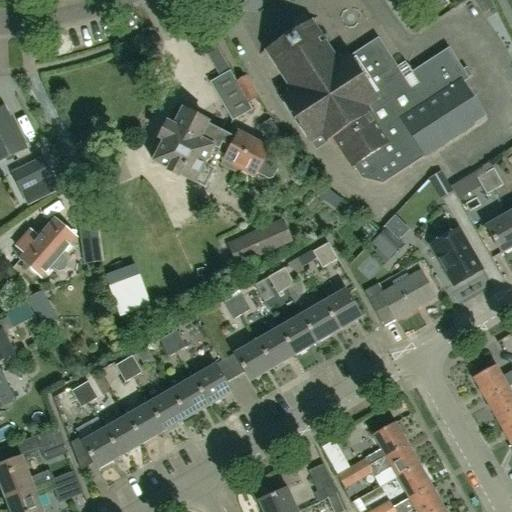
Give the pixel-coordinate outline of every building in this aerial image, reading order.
[(493,5),(489,0),(474,0),(481,11),(493,5)] [(351,169),(352,169),(360,181),(380,185),(422,158),(432,152),(473,125),(471,124),(483,116),(461,83),(467,79),(447,49),(445,50),(446,51),(410,74),(405,66),(404,66),(406,69),(399,73),(394,67),(393,67),(377,42),(378,41),(377,40),(348,58),(343,50),(341,51),(340,49),(328,57),(307,25),(316,19),(315,17),(257,56),(258,57),(272,48),(277,56),(272,60),(287,83),(275,91),(276,92),(274,93),(313,152),(326,143),(332,139),(351,169)] [(218,50),(208,55),(220,77),(209,83),(232,122),(253,110),(249,103),(259,98),(247,76),(236,82),(231,72),(218,50)] [(216,152),(227,134),(207,124),(207,123),(175,106),(158,139),(162,141),(151,162),(167,169),(167,171),(177,177),(179,175),(194,183),(194,182),(204,187),(214,169),(210,167),(217,153),(216,152)] [(0,160),(14,154),(26,148),(19,132),(17,133),(5,108),(0,110),(0,160)] [(286,144),(270,119),(259,126),(275,151),(286,144)] [(234,138),(227,134),(216,152),(217,153),(224,156),(219,165),(236,174),(239,169),(255,177),(256,174),(268,180),(273,179),(280,167),(278,162),(265,156),(269,150),(237,133),(234,138)] [(85,163),(100,193),(132,177),(117,147),(85,163)] [(43,157),(9,173),(20,195),(23,194),(27,202),(57,188),(52,179),(54,178),(43,157)] [(490,162),(481,168),(494,191),(503,186),(508,195),(511,192),(511,182),(511,181),(503,185),(490,162)] [(486,196),(494,191),(481,168),(473,173),(477,180),(486,196)] [(452,190),(450,186),(442,171),(428,179),(438,197),(452,190)] [(511,223),(507,215),(487,226),(484,228),(500,256),(511,248),(511,223)] [(282,218),(226,245),(238,269),(294,242),(282,218)] [(21,240),(15,248),(23,255),(19,261),(29,270),(40,279),(45,273),(50,267),(54,271),(55,271),(56,272),(58,272),(59,272),(60,272),(61,272),(62,272),(63,271),(64,271),(65,270),(66,269),(66,268),(67,267),(67,266),(67,264),(67,263),(66,261),(66,260),(65,259),(61,255),(67,248),(74,240),(63,230),(53,221),(38,237),(30,230),(21,240)] [(6,240),(23,231),(18,222),(1,231),(6,240)] [(404,245),(386,228),(371,244),(377,250),(383,245),(394,256),(404,245)] [(458,229),(429,245),(453,287),(482,270),(458,229)] [(98,238),(80,241),(84,265),(102,262),(98,238)] [(312,253),(322,269),(337,260),(328,244),(312,253)] [(275,274),(285,291),(295,285),(285,268),(275,274)] [(420,273),(384,294),(378,283),(363,291),(375,313),(386,306),(395,321),(435,299),(420,273)] [(285,291),(275,274),(268,278),(277,295),(285,291)] [(322,304),(338,331),(361,318),(344,290),(322,304)] [(231,299),(241,316),(250,311),(240,294),(231,299)] [(241,316),(231,299),(223,304),(233,321),(241,316)] [(11,329),(22,323),(33,318),(25,303),(5,315),(11,329)] [(322,304),(300,316),(316,344),(338,331),(322,304)] [(49,305),(34,314),(41,328),(57,319),(49,305)] [(294,357),(278,329),(270,334),(257,311),(244,319),(257,341),(256,342),(272,370),(294,357)] [(300,316),(278,329),(294,357),(316,344),(300,316)] [(0,327),(0,362),(16,354),(2,327),(0,327)] [(168,336),(177,353),(186,348),(176,331),(168,336)] [(177,353),(168,336),(159,341),(169,358),(177,353)] [(272,370),(256,342),(233,355),(245,374),(250,383),(272,370)] [(136,354),(144,368),(155,361),(147,347),(136,354)] [(245,374),(233,355),(214,367),(225,386),(245,374)] [(123,361),(133,378),(142,373),(132,356),(123,361)] [(133,378),(123,361),(115,367),(125,383),(133,378)] [(225,386),(214,367),(191,380),(208,408),(230,395),(225,386)] [(511,371),(501,378),(495,367),(472,380),(485,402),(507,389),(511,386),(511,371)] [(208,408),(191,380),(169,392),(186,420),(208,408)] [(88,382),(80,387),(89,404),(98,400),(88,382)] [(89,404),(80,387),(71,392),(81,409),(89,404)] [(511,397),(507,389),(485,402),(497,423),(511,414),(511,397)] [(186,420),(169,392),(147,405),(163,433),(186,420)] [(147,405),(125,418),(141,446),(163,433),(147,405)] [(511,414),(497,423),(508,444),(511,441),(511,414)] [(82,443),(80,438),(70,444),(80,471),(92,464),(97,472),(119,459),(103,431),(96,418),(88,423),(95,435),(82,443)] [(125,418),(103,431),(119,459),(141,446),(125,418)] [(365,458),(350,467),(359,482),(372,475),(373,474),(369,468),(406,447),(394,425),(371,438),(378,450),(365,458)] [(58,428),(35,437),(42,454),(65,446),(58,428)] [(418,467),(406,447),(369,468),(373,474),(372,475),(375,478),(389,470),(395,480),(418,467)] [(61,466),(28,479),(20,459),(0,466),(0,489),(4,500),(32,489),(65,476),(61,466)] [(329,504),(338,500),(323,465),(308,472),(317,492),(313,494),(318,504),(327,499),(329,504)] [(359,482),(350,467),(336,475),(345,491),(359,482)] [(430,489),(418,467),(395,480),(407,500),(407,501),(430,489)] [(40,511),(35,497),(67,486),(72,499),(83,495),(75,473),(65,476),(32,489),(4,500),(8,510),(3,511),(40,511)] [(266,495),(264,487),(254,491),(256,498),(266,495)] [(407,500),(393,508),(394,509),(392,510),(392,511),(410,511),(413,511),(438,511),(442,510),(430,489),(407,501),(407,500)] [(296,511),(286,490),(257,504),(260,511),(296,511)] [(343,511),(338,500),(329,504),(332,511),(343,511)] [(389,501),(373,510),(373,511),(392,511),(392,510),(394,509),(393,508),(389,501)]
